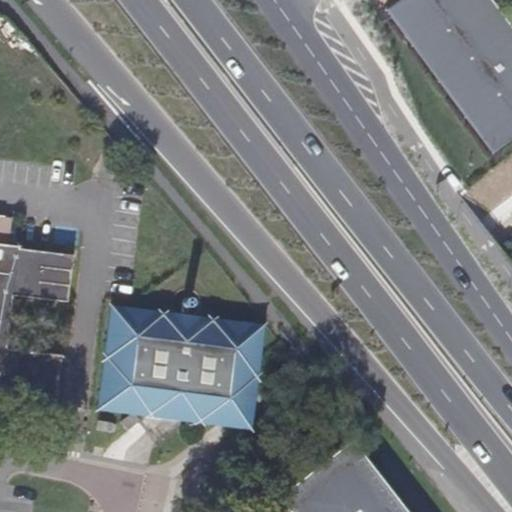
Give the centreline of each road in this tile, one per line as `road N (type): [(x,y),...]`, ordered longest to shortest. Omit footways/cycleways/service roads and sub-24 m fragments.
road 1 (primary): [(43,0),(494,511)]
road 2 (primary): [(140,0),(511,485)]
road 3 (primary): [(511,404),(195,0)]
road 4 (primary): [(511,346),(274,0)]
